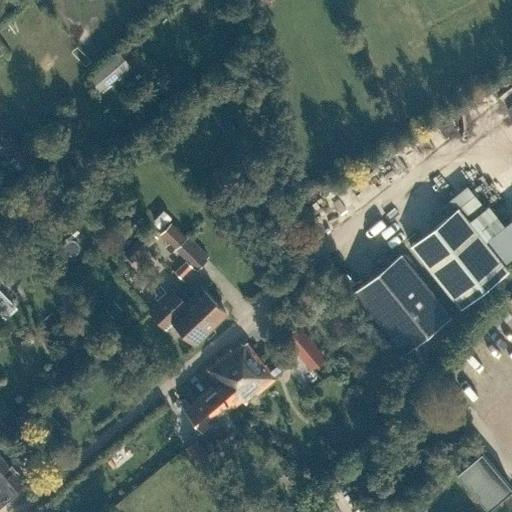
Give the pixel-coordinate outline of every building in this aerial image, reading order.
[(116,54),(88,78),(99,92),(130,66),(118,51),(115,53),(116,54)] [(53,159),(46,165),(61,183),(68,177),(53,159)] [(36,174),(19,186),(31,201),(47,188),(36,174)] [(458,206),(410,245),(460,307),(509,269),(458,206)] [(160,232),(159,233),(160,233),(195,269),(206,258),(170,222),(160,232)] [(131,262),(160,233),(159,233),(160,232),(151,223),(122,253),(131,262)] [(403,353),(451,314),(401,252),(353,290),(403,353)] [(171,288),(147,311),(163,328),(171,321),(193,344),(225,314),(200,288),(189,299),(183,292),(179,296),(171,288)] [(0,314),(3,318),(15,307),(0,290),(0,314)] [(113,300),(105,308),(112,315),(120,308),(113,300)] [(80,303),(69,312),(91,338),(101,330),(80,303)] [(217,390),(231,407),(240,400),(243,404),(282,371),(272,358),(264,365),(245,343),(232,354),(229,350),(205,370),(217,384),(213,388),(216,392),(217,390)] [(217,419),(231,407),(217,390),(216,392),(213,388),(184,411),(201,431),(197,435),(209,449),(228,433),(217,419)] [(56,390),(41,403),(63,427),(77,414),(56,390)] [(195,440),(184,449),(202,471),(213,462),(195,440)] [(480,453),(455,474),(486,511),(511,490),(480,453)] [(0,499),(2,497),(3,498),(11,492),(10,491),(22,481),(0,454),(0,499)] [(417,497),(410,503),(417,511),(425,505),(417,497)]
